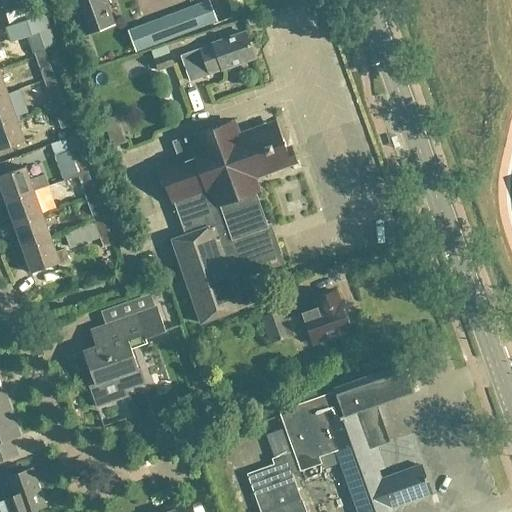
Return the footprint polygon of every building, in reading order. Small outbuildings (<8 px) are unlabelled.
[(24,0),(12,0),(17,11),(4,16),(9,28),(21,23),(33,19),(28,7),(27,7),(24,0)] [(70,0),(84,36),(112,26),(104,4),(108,3),(107,0),(70,0)] [(173,0),(163,0),(169,15),(178,11),(173,0)] [(216,23),(208,2),(151,23),(126,32),(134,54),(159,45),(216,23)] [(33,19),(21,23),(26,38),(32,54),(42,50),(54,46),(43,15),(38,17),(33,19)] [(213,46),(181,57),(189,82),(208,75),(207,73),(220,68),(221,71),(253,60),(244,34),(212,45),(213,46)] [(44,54),(33,58),(42,82),(52,78),(44,54)] [(172,68),(168,55),(151,60),(156,74),(172,68)] [(61,102),(52,78),(42,82),(49,102),(50,106),(61,102)] [(0,123),(15,118),(6,95),(0,96),(0,123)] [(70,127),(61,102),(50,106),(51,107),(59,131),(70,127)] [(15,118),(0,123),(0,151),(23,143),(15,118)] [(124,145),(114,118),(99,123),(109,150),(124,145)] [(289,163),(283,145),(277,132),(270,135),(268,129),(241,138),(239,133),(234,134),(230,123),(184,138),(184,139),(169,144),(176,162),(158,168),(170,204),(173,203),(185,237),(172,241),(200,324),(234,313),(233,311),(256,303),(247,278),(284,265),(276,244),(273,245),(251,182),(256,180),(254,175),(289,163)] [(74,138),(55,144),(55,145),(56,145),(60,156),(67,153),(78,149),(74,138)] [(86,173),(78,149),(67,153),(76,177),(86,173)] [(0,189),(4,202),(32,192),(24,168),(0,176),(0,189)] [(86,173),(76,177),(84,201),(95,197),(86,173)] [(32,192),(4,202),(13,226),(41,216),(32,192)] [(103,221),(95,197),(84,201),(93,225),(103,221)] [(49,240),(41,216),(13,226),(21,250),(49,240)] [(103,221),(93,225),(63,235),(68,251),(98,240),(102,250),(112,246),(103,221)] [(49,240),(21,250),(30,274),(57,264),(59,269),(69,266),(64,250),(54,254),(49,240)] [(259,318),(269,346),(307,332),(311,344),(350,330),(340,305),(338,306),(333,292),(315,298),(318,308),(284,321),(280,311),(259,318)] [(139,380),(139,376),(127,342),(143,336),(144,340),(164,333),(156,308),(89,332),(95,348),(82,353),(93,385),(87,387),(95,408),(121,399),(124,397),(125,394),(125,391),(123,386),(126,387),(129,387),(135,385),(138,383),(139,380)] [(284,429),(292,453),(291,453),(298,473),(299,472),(320,465),(318,458),(334,452),(356,511),(389,511),(389,509),(430,494),(420,467),(386,479),(387,480),(379,483),(375,472),(382,470),(374,448),(379,446),(373,431),(383,427),(375,407),(411,394),(401,364),(399,365),(399,366),(345,386),(346,388),(332,393),(321,397),(316,398),(314,391),(275,405),(284,429)] [(0,397),(0,462),(16,457),(11,440),(18,437),(6,403),(2,404),(0,397)] [(213,425),(205,402),(189,408),(198,431),(213,425)] [(264,437),(273,460),(271,460),(273,465),(246,475),(260,511),(304,511),(300,500),(294,483),(291,475),(298,473),(291,453),(292,453),(284,429),(264,437)] [(61,459),(37,467),(42,482),(66,474),(61,459)] [(11,498),(0,502),(0,511),(34,511),(31,502),(41,499),(31,471),(5,480),(11,498)] [(310,511),(338,511),(333,489),(307,495),(310,511)]
